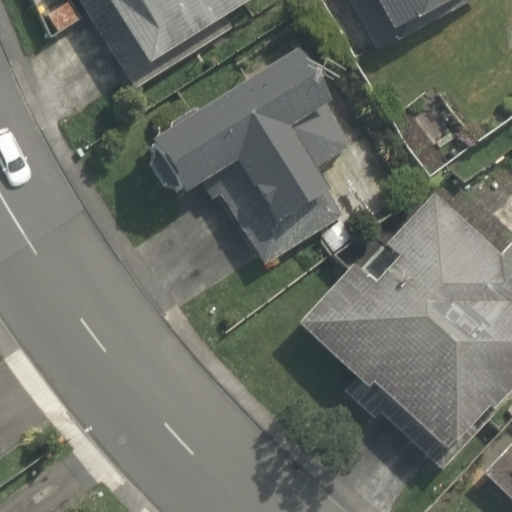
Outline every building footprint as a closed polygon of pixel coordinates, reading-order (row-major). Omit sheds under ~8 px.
[(281,0),(105,0),(160,83),(283,3),(281,0)] [(342,0),(383,77),(493,19),(482,0),(342,0)] [(320,187),(363,161),(310,74),(160,165),(191,216),(213,203),(261,281),(345,230),(320,187)] [(490,210),(439,168),(296,339),(458,473),(511,407),(511,187),(510,186),(490,210)] [(511,511),(511,454),(483,486),(510,511),(511,511)]
